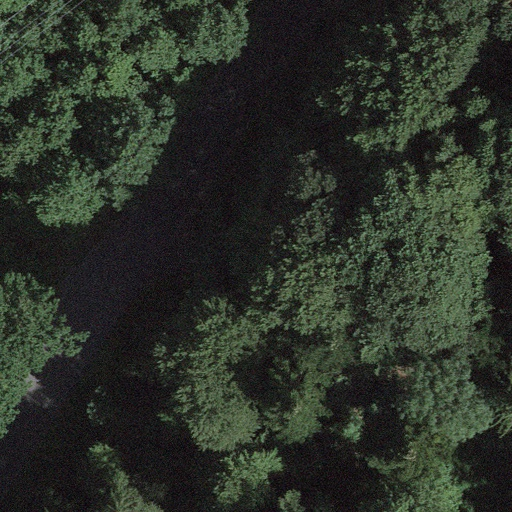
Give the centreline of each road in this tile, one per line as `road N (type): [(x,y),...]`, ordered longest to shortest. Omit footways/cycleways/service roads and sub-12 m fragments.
road 1 (unclassified): [(295,0),(0,447)]
road 2 (track): [(511,396),(292,328),(134,243)]
